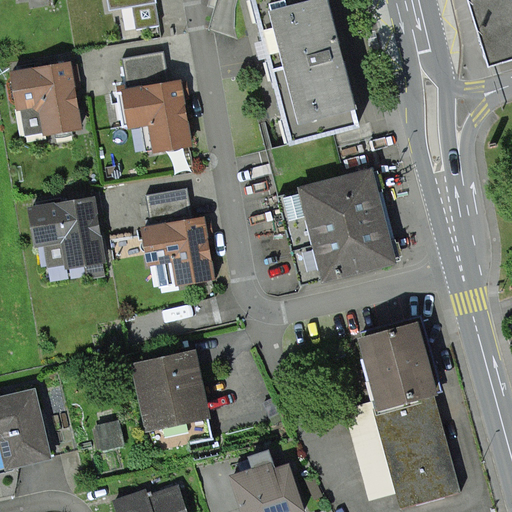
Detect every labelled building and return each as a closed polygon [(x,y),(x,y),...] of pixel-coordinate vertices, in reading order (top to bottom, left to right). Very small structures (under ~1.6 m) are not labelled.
[(107,0),(110,12),(133,8),(136,30),(160,26),(155,0),(107,0)] [(329,0),(268,0),(246,6),(285,155),(365,134),(329,0)] [(511,0),(468,0),(489,69),(511,62),(511,0)] [(70,67),(10,78),(22,145),(82,134),(70,67)] [(123,135),(146,133),(149,160),(191,156),(189,128),(185,88),(119,95),(123,135)] [(365,177),(273,199),(297,298),(389,277),(365,177)] [(98,205),(30,214),(38,279),(106,270),(98,205)] [(206,222),(151,233),(163,295),(218,284),(206,222)] [(422,324),(358,341),(376,410),(440,392),(422,324)] [(191,356),(139,367),(158,451),(209,440),(191,356)] [(34,392),(0,400),(0,444),(5,468),(50,458),(34,392)] [(373,412),(400,511),(406,511),(464,496),(436,395),(373,412)] [(119,424),(98,428),(102,448),(123,444),(119,424)] [(255,469),(232,477),(244,511),(303,511),(304,511),(289,466),(274,470),(268,452),(251,458),(253,463),(255,469)] [(141,494),(114,503),(117,511),(187,511),(179,488),(143,500),(141,494)]
